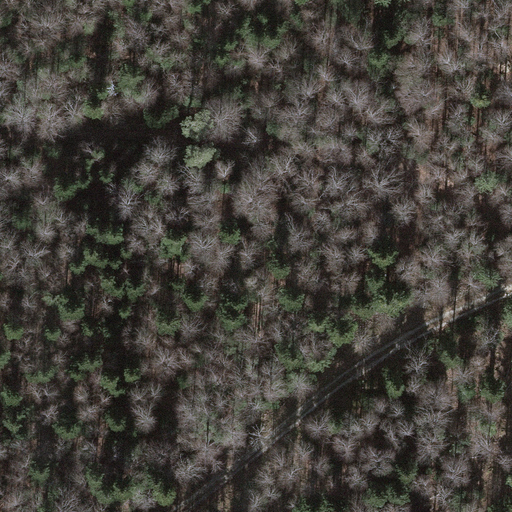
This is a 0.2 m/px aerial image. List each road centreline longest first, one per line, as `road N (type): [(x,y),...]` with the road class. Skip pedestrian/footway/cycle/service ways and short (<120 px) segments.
road 1 (track): [(511,206),(377,160),(211,133),(0,132)]
road 2 (track): [(169,511),(388,338),(511,285)]
